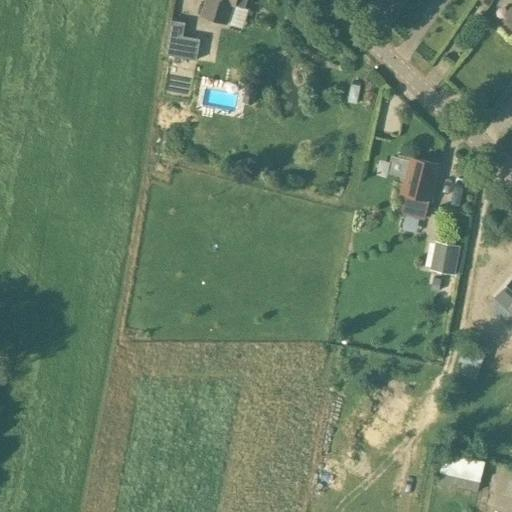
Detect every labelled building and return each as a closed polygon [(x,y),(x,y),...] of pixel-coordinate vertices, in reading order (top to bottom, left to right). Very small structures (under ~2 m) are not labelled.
[(205,0),(205,3),(202,3),(198,14),(201,15),(201,16),(228,25),(234,6),(235,6),(237,0),(205,0)] [(511,0),(479,0),(490,6),(493,0),(511,0),(511,16),(507,21),(511,26),(511,0)] [(172,20),(166,55),(197,60),(201,39),(183,36),(186,22),(172,20)] [(401,194),(406,196),(402,215),(424,220),(429,201),(432,202),(440,165),(409,158),(401,194)] [(456,275),(461,246),(436,241),(431,270),(456,275)] [(511,283),(499,297),(511,309),(511,283)] [(486,354),(464,346),(458,361),(480,369),(486,354)] [(444,451),(439,472),(481,482),(486,461),(444,451)]
